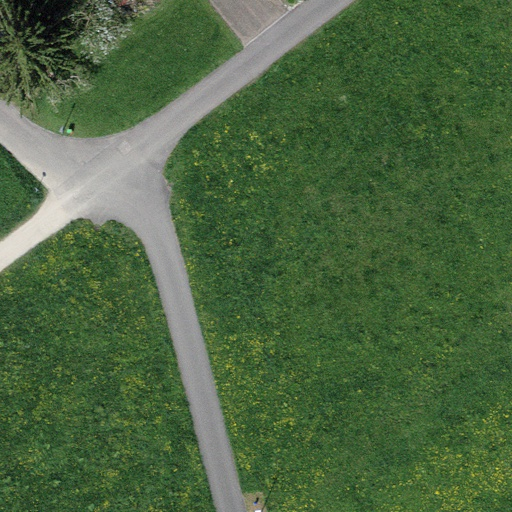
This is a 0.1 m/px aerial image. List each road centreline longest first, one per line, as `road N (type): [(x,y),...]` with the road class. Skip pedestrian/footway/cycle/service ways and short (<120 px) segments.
road 1 (residential): [(227,511),(160,243),(116,168)]
road 2 (residential): [(327,0),(116,168)]
road 3 (residential): [(116,168),(76,196),(0,120)]
